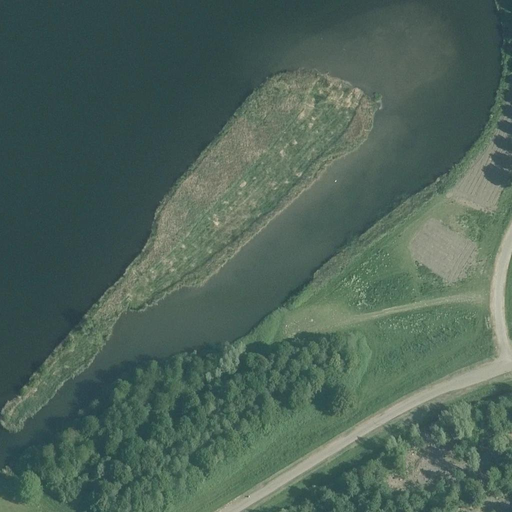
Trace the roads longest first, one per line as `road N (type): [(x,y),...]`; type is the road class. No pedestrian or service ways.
road 1 (unclassified): [(232,511),(381,419),(509,364)]
road 2 (unclassified): [(509,364),(497,309),(511,246)]
